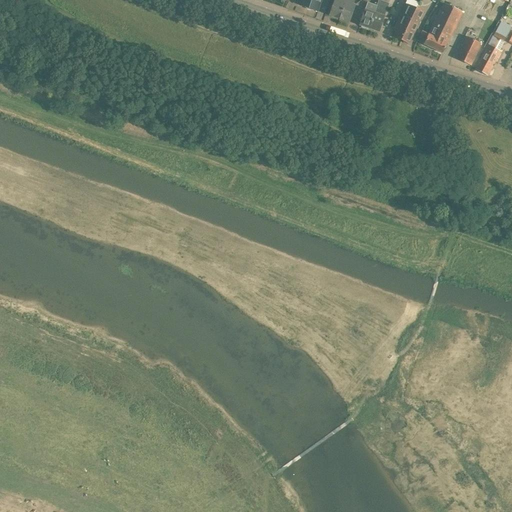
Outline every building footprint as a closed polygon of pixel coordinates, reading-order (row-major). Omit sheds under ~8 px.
[(301,0),(300,5),(318,12),(322,0),(301,0)] [(335,0),(331,16),(341,19),(346,0),(335,0)] [(346,0),(341,19),(350,22),(356,4),(354,4),(355,0),(346,0)] [(502,16),(507,4),(495,0),(477,0),(475,6),(502,16)] [(378,6),(375,13),(370,28),(379,32),(385,16),(389,4),(379,1),(378,6)] [(368,3),(366,9),(360,25),(370,28),(375,13),(378,6),(368,3)] [(463,12),(445,3),(426,43),(444,52),(463,12)] [(402,40),(417,8),(409,4),(394,36),(402,40)] [(424,12),(417,8),(402,40),(410,43),(424,12)] [(511,27),(501,21),(493,36),(504,42),(511,27)] [(482,44),(468,37),(458,58),(472,65),(482,44)] [(502,51),(490,44),(476,69),(488,76),(502,51)]
